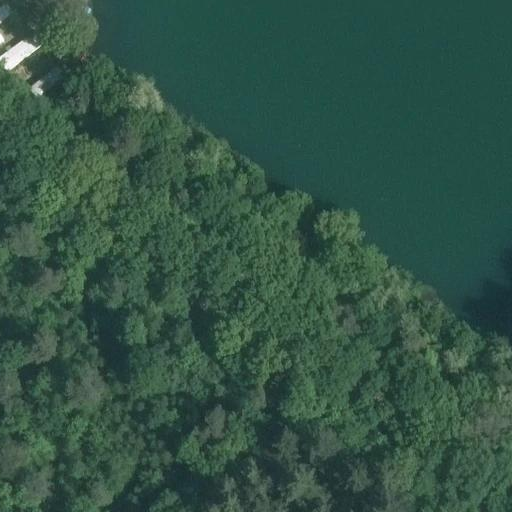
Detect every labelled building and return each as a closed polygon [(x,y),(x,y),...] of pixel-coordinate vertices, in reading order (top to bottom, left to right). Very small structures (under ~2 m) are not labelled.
[(0,25),(13,16),(6,6),(0,10),(0,25)] [(0,63),(6,73),(43,46),(35,34),(0,58),(0,63)] [(42,66),(34,57),(22,66),(29,76),(42,66)] [(59,68),(28,88),(35,99),(66,80),(59,68)] [(23,96),(29,92),(23,83),(17,88),(23,96)]
